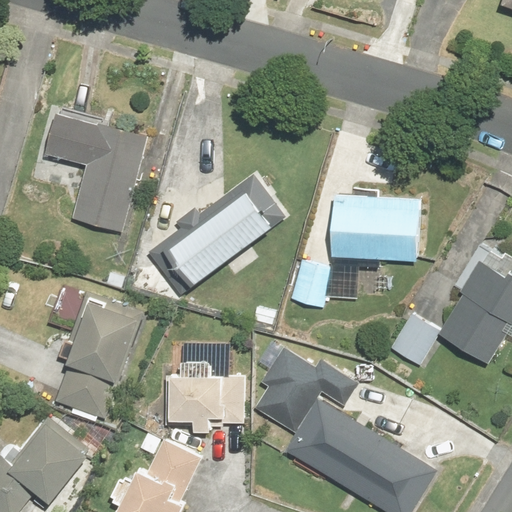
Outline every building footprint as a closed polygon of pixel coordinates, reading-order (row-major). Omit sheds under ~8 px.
[(511,9),(511,0),(497,0),(496,4),(511,9)] [(146,137),(53,112),(41,156),(83,167),(69,220),(120,233),(146,137)] [(285,217),(254,174),(147,251),(178,293),(285,217)] [(422,200),(332,194),(328,257),(419,262),(422,200)] [(459,295),(434,337),(484,366),(507,326),(511,329),(511,268),(481,250),(456,293),(459,295)] [(326,304),(338,265),(307,256),(295,294),(326,304)] [(140,312),(86,292),(48,399),(102,418),(140,312)] [(259,401),(294,423),(321,379),(348,396),(361,376),(325,354),(319,363),(286,342),(265,375),(272,380),(259,401)] [(246,423),(246,376),(164,375),(163,422),(187,423),(187,433),(210,433),(210,423),(246,423)] [(407,511),(434,470),(316,398),(284,450),(385,511),(407,511)] [(47,417),(10,464),(0,456),(0,511),(17,511),(31,495),(44,505),(88,450),(47,417)] [(174,511),(200,456),(161,438),(146,468),(134,463),(110,511),(174,511)]
